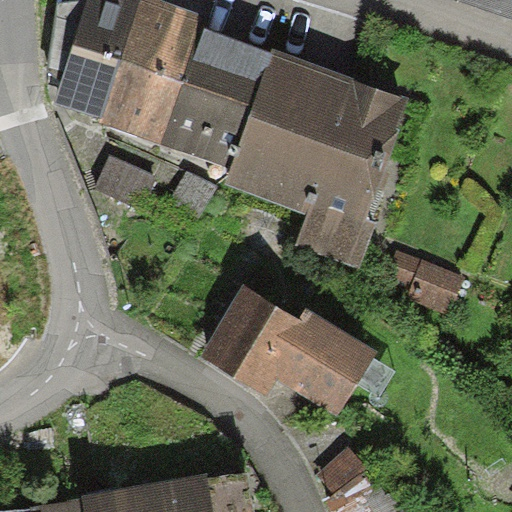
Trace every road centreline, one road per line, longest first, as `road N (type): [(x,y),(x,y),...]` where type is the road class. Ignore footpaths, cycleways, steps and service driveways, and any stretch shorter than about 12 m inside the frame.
road 1 (residential): [(88,329),(77,240),(17,93),(6,0)]
road 2 (residential): [(88,329),(179,362),(261,431),(303,511)]
road 3 (residential): [(511,43),(376,0)]
road 4 (residential): [(0,412),(47,376),(88,329)]
